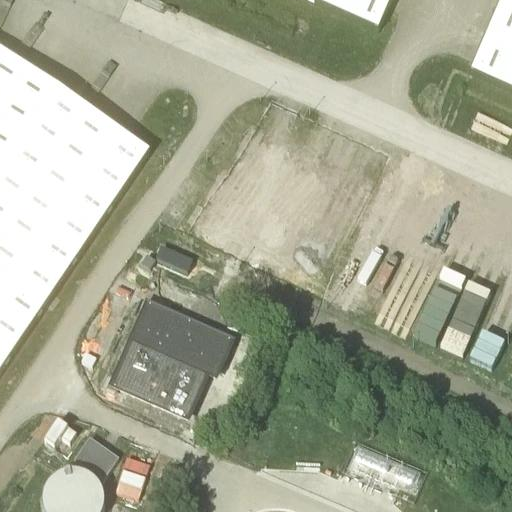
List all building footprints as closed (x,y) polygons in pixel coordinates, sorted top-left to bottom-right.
[(297,0),(377,36),(393,0),(297,0)] [(511,0),(502,0),(474,65),(469,76),(511,95),(511,0)] [(0,377),(149,157),(0,55),(0,377)] [(185,223),(207,236),(223,208),(208,200),(213,192),(226,199),(230,191),(222,187),(220,190),(208,183),(185,223)] [(450,256),(416,337),(436,345),(470,264),(450,256)] [(149,274),(155,265),(146,259),(140,268),(149,274)] [(421,307),(409,302),(416,284),(390,274),(371,322),(409,337),(421,307)] [(468,363),(492,373),(511,328),(511,316),(492,308),(468,363)] [(147,311),(112,390),(134,399),(151,406),(187,422),(206,377),(214,380),(229,346),(154,314),(147,311)] [(466,360),(474,330),(450,323),(442,353),(466,360)] [(89,443),(73,467),(82,472),(102,487),(118,464),(106,455),(98,450),(89,443)]
